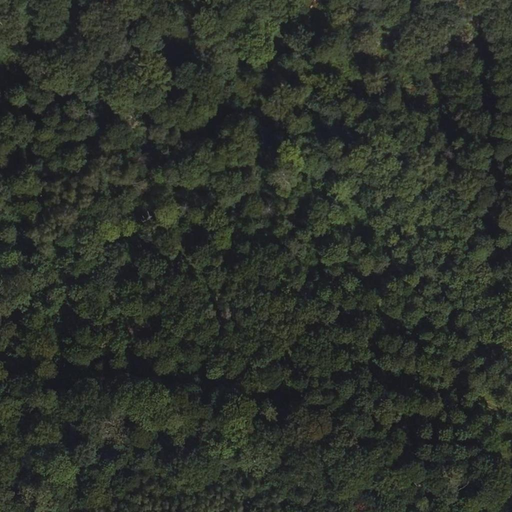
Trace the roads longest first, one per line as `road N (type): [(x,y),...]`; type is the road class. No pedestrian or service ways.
road 1 (track): [(511,414),(92,316),(0,315)]
road 2 (track): [(73,511),(129,398),(135,330)]
